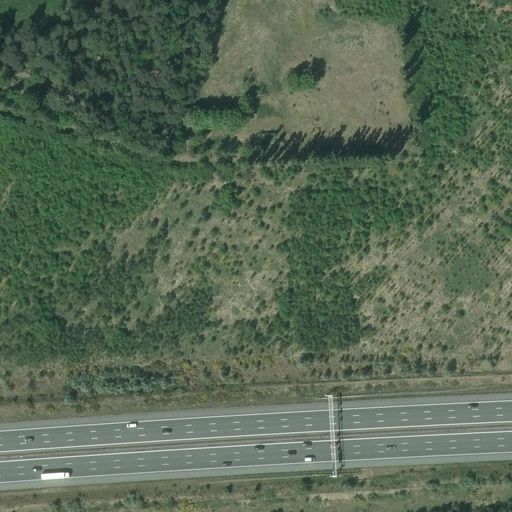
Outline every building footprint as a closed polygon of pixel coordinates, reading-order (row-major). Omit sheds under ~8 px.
[(387,48),(315,53),(316,68),(370,64),(370,71),(322,74),(323,89),(389,85),(387,48)] [(376,122),(393,122),(393,89),(376,89),(376,122)] [(318,98),(319,119),(371,117),(371,103),(355,104),(355,97),(318,98)] [(256,109),(257,135),(275,135),(274,109),(256,109)] [(329,138),(328,119),(319,119),(320,138),(329,138)]
